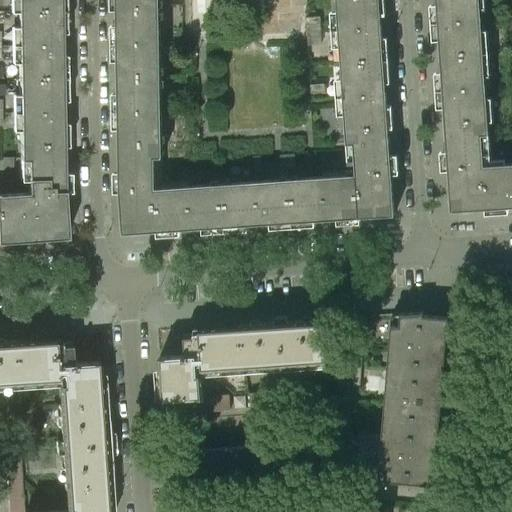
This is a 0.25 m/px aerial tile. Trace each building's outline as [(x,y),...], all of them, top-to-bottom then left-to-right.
[(60,0),(16,0),(18,62),(61,61),(60,0)] [(115,0),(116,10),(159,8),(159,0),(115,0)] [(379,0),(336,0),(340,62),(384,59),(379,0)] [(479,0),(436,0),(440,56),(483,53),(479,0)] [(269,2),(257,3),(257,15),(269,14),(269,2)] [(281,2),(269,2),(269,14),(281,14),(281,2)] [(212,3),(200,3),(200,16),(212,15),(212,3)] [(212,3),(212,15),(224,15),(224,3),(212,3)] [(159,8),(116,10),(117,76),(160,76),(159,8)] [(319,17),(306,17),(308,45),(321,44),(319,17)] [(483,53),(440,56),(445,124),(488,121),(483,53)] [(384,59),(340,62),(345,131),(389,128),(384,59)] [(61,61),(18,62),(19,130),(62,129),(61,61)] [(160,76),(117,76),(118,138),(162,138),(160,76)] [(323,84),(310,85),(311,93),(324,92),(323,84)] [(488,121),(445,124),(450,211),(487,208),(484,165),(482,134),(489,134),(488,121)] [(389,128),(345,131),(346,144),(353,143),(355,169),(358,217),(395,215),(391,162),(389,128)] [(62,129),(19,130),(20,181),(27,181),(27,191),(54,189),(63,189),(63,180),(62,129)] [(162,138),(118,138),(119,179),(119,192),(122,233),(159,231),(156,183),(162,182),(162,138)] [(294,154),(280,155),(281,168),(295,167),(294,154)] [(12,157),(2,157),(2,168),(12,168),(12,157)] [(511,162),(484,165),(487,208),(511,206),(511,162)] [(262,163),(253,164),(254,173),(262,172),(262,163)] [(321,176),(298,178),(289,178),(292,222),(358,217),(355,169),(321,171),(321,176)] [(289,178),(231,182),(222,183),(225,226),(292,222),(289,178)] [(188,180),(162,182),(156,183),(159,231),(225,226),(222,183),(189,185),(188,180)] [(54,189),(27,191),(30,239),(67,237),(63,189),(54,189)] [(0,241),(30,239),(27,191),(0,193),(0,241)] [(391,323),(387,368),(444,372),(448,317),(424,314),(423,311),(400,313),(399,324),(391,323)] [(351,360),(362,361),(365,315),(348,316),(351,360)] [(326,361),(323,318),(240,324),(240,330),(243,372),(260,371),(306,368),(306,362),(326,361)] [(243,372),(240,330),(184,333),(185,354),(186,362),(197,361),(201,361),(202,369),(222,368),(223,373),(243,372)] [(16,387),(14,345),(13,339),(0,340),(0,383),(14,382),(14,387),(16,387)] [(71,362),(70,341),(14,345),(16,387),(37,386),(36,381),(57,379),(56,371),(61,371),(60,363),(71,362)] [(186,362),(185,354),(159,356),(163,413),(230,408),(229,393),(199,396),(197,361),(186,362)] [(97,360),(71,362),(60,363),(61,371),(63,403),(57,404),(63,488),(69,487),(70,511),(107,511),(104,464),(110,464),(108,431),(107,421),(101,421),(100,403),(105,403),(104,380),(99,381),(97,360)] [(352,385),(360,386),(361,366),(351,365),(352,385)] [(444,372),(387,368),(385,400),(383,423),(439,428),(444,372)] [(249,392),(250,396),(250,407),(277,405),(276,390),(249,392)] [(439,428),(383,423),(382,433),(355,431),(359,478),(434,484),(439,428)] [(335,440),(178,449),(180,493),(338,484),(335,440)] [(64,511),(23,511),(21,479),(20,457),(5,458),(8,511),(65,511),(66,511),(64,511)]
